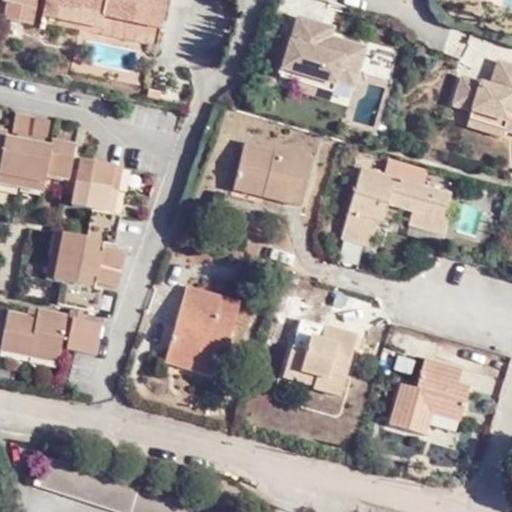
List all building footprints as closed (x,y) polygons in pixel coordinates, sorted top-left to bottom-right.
[(35,0),(2,0),(9,2),(4,19),(31,25),(35,0)] [(167,0),(44,0),(42,15),(56,18),(58,7),(79,11),(80,7),(100,13),(100,15),(161,30),(167,0)] [(97,27),(100,15),(100,13),(80,7),(79,11),(58,7),(56,18),(97,27)] [(327,25),(293,16),(277,74),(328,89),(333,76),(350,81),(361,45),(324,34),(327,25)] [(487,123),(503,129),(511,131),(511,64),(498,60),(490,85),(463,77),(454,104),(473,110),(489,115),(487,123)] [(296,80),(293,92),(326,100),(328,89),(296,80)] [(147,97),(161,100),(162,92),(148,89),(147,97)] [(501,137),(503,129),(487,123),(489,115),(473,110),(469,127),(501,137)] [(0,172),(42,181),(43,172),(49,146),(42,145),(48,119),(14,112),(9,139),(3,138),(0,154),(0,172)] [(67,176),(73,145),(50,140),(49,146),(43,172),(67,176)] [(265,187),(263,196),(299,205),(311,158),(243,141),(234,180),(265,187)] [(385,156),(380,172),(422,184),(427,169),(385,156)] [(80,157),(76,179),(108,186),(112,163),(94,160),(80,157)] [(112,163),(108,186),(115,188),(119,165),(112,163)] [(422,184),(380,172),(361,167),(341,236),(366,243),(373,219),(381,222),(386,204),(410,211),(432,217),(434,211),(443,214),(450,192),(437,188),(430,186),(422,184)] [(232,188),(263,196),(265,187),(234,180),(232,188)] [(108,186),(104,210),(111,212),(115,188),(108,186)] [(89,279),(115,284),(123,251),(97,246),(98,240),(113,242),(119,213),(111,212),(104,210),(91,208),(85,237),(61,233),(53,278),(66,280),(62,304),(100,312),(104,289),(88,286),(89,279)] [(432,217),(410,211),(406,225),(441,235),(447,214),(443,214),(434,211),(432,217)] [(45,277),(53,278),(61,233),(54,231),(45,277)] [(213,346),(226,349),(240,300),(185,285),(166,353),(193,360),(192,369),(210,375),(216,357),(211,355),(213,346)] [(29,345),(57,350),(64,314),(36,308),(35,316),(29,345)] [(7,310),(0,344),(0,347),(28,353),(29,345),(35,316),(7,310)] [(72,315),(66,345),(94,351),(100,321),(72,315)] [(337,395),(344,374),(334,371),(339,357),(348,359),(356,333),(325,324),(321,339),(310,335),(305,349),(291,345),(285,367),(316,376),(313,386),(313,388),(337,395)] [(29,345),(28,353),(55,358),(57,350),(29,345)] [(224,359),(226,349),(213,346),(211,355),(216,357),(224,359)] [(193,360),(166,353),(164,361),(192,369),(193,360)] [(334,371),(344,374),(348,359),(339,357),(334,371)] [(424,433),(430,413),(433,401),(460,410),(468,384),(458,381),(461,368),(424,357),(415,388),(401,384),(390,423),(424,433)] [(282,376),(313,386),(316,376),(285,367),(282,376)] [(433,401),(430,413),(457,421),(460,410),(433,401)] [(121,511),(218,511),(45,456),(36,484),(121,511)]
